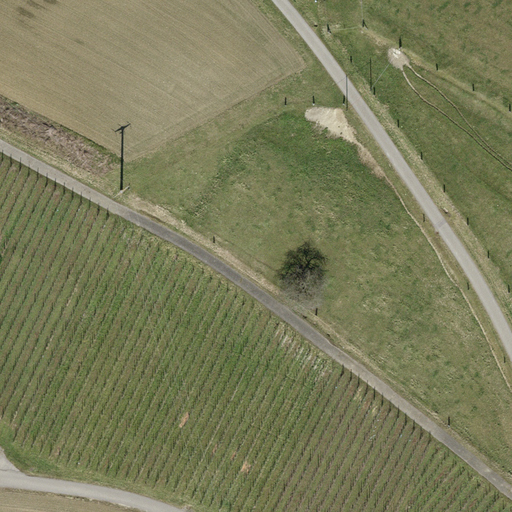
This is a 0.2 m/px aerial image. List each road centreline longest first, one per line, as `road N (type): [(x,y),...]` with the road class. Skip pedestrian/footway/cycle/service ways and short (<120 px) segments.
road 1 (track): [(511,485),(207,254),(0,143)]
road 2 (track): [(511,351),(482,287),(393,149),(274,0)]
road 3 (track): [(0,478),(145,501),(169,511)]
